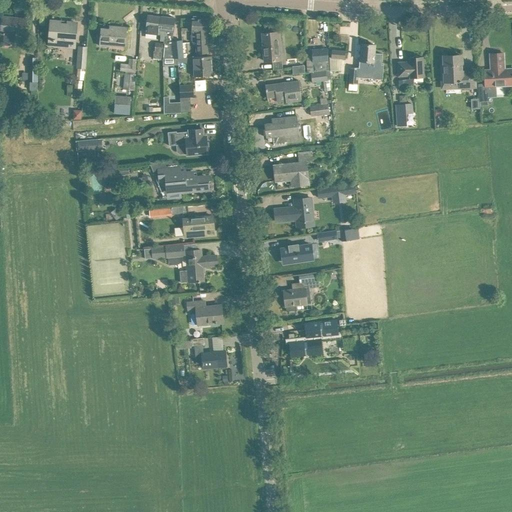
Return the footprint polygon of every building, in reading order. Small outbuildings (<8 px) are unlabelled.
[(159,35),(161,17),(147,15),(145,33),(159,35)] [(2,22),(1,32),(0,34),(5,34),(4,44),(14,45),(15,32),(26,33),(27,18),(4,16),(3,22),(2,22)] [(175,18),(161,17),(159,35),(160,35),(160,40),(164,41),(163,43),(172,44),(172,41),(175,18)] [(51,21),(50,31),(49,47),(74,49),(76,33),(76,23),(67,22),(67,23),(61,23),(61,18),(61,22),(51,21)] [(192,28),(192,31),(192,42),(196,42),(197,57),(208,56),(207,32),(207,19),(192,18),(192,28)] [(100,33),(100,35),(99,43),(107,44),(125,46),(127,28),(110,26),(109,30),(101,29),(101,33),(100,33)] [(265,61),(273,61),(273,70),(275,70),(283,69),(280,32),(263,33),(265,61)] [(181,41),(172,41),(172,58),(181,58),(181,41)] [(156,43),(154,59),(163,59),(163,44),(156,43)] [(361,44),(360,54),(360,61),(366,61),(365,69),(372,69),(373,62),(374,62),(375,45),(361,44)] [(306,50),(307,60),(308,72),(329,71),(327,48),(306,50)] [(345,59),(345,51),(332,50),(331,58),(345,59)] [(485,84),(478,84),(480,101),(487,101),(487,92),(486,92),(485,92),(485,86),(511,84),(511,68),(502,69),(501,53),(490,54),(491,70),(484,70),(485,84)] [(444,56),(444,65),(441,65),(442,88),(475,87),(474,82),(475,81),(474,72),(462,72),(461,55),(444,56)] [(193,62),(194,77),(212,76),(211,57),(211,56),(208,56),(197,57),(190,57),(183,58),(178,58),(178,63),(193,62)] [(398,62),(398,72),(399,76),(410,76),(410,78),(424,77),(423,67),(423,57),(409,58),(409,62),(398,62)] [(31,58),(31,73),(22,73),(22,80),(29,80),(29,82),(30,82),(30,91),(37,91),(38,58),(31,58)] [(121,64),(120,71),(135,73),(136,60),(130,59),(129,65),(121,64)] [(295,74),(307,73),(307,65),(294,65),(295,74)] [(350,68),(348,91),(357,91),(358,69),(350,68)] [(329,71),(308,72),(308,73),(311,73),(311,79),(306,80),(306,82),(326,81),(326,72),(329,71)] [(123,89),(134,91),(136,75),(124,74),(123,89)] [(82,81),(75,80),(74,89),(82,89),(82,81)] [(299,80),(275,84),(265,85),(266,91),(267,91),(268,100),(268,97),(276,96),(277,102),(286,101),(286,102),(302,100),(299,80)] [(193,85),(180,86),(181,103),(181,104),(181,112),(191,112),(190,97),(194,97),(193,85)] [(131,97),(116,96),(116,104),(130,105),(131,97)] [(169,97),(164,97),(164,114),(181,113),(181,112),(181,104),(181,103),(169,103),(169,97)] [(479,99),(471,99),(471,109),(479,109),(479,101),(479,99)] [(330,114),(328,104),(304,107),(305,110),(311,109),(312,116),(330,114)] [(405,104),(396,105),(397,127),(406,126),(405,114),(413,113),(412,104),(405,104)] [(285,123),(265,126),(266,138),(273,137),(273,145),(285,144),(285,142),(300,140),(299,132),(301,130),(300,123),(298,122),(297,116),(284,117),(285,123)] [(203,141),(202,129),(189,130),(189,131),(177,132),(177,131),(167,132),(169,145),(176,145),(177,151),(179,153),(186,152),(186,155),(198,154),(198,152),(208,151),(207,141),(203,141)] [(101,140),(79,142),(80,150),(102,148),(101,140)] [(312,152),(308,153),(299,154),(300,162),(282,164),(281,163),(282,163),(282,162),(279,163),(279,164),(279,165),(274,165),(276,181),(292,179),(292,186),(308,184),(308,177),(306,160),(313,160),(312,152)] [(176,162),(172,160),(150,163),(157,181),(159,181),(159,182),(165,181),(167,198),(180,197),(179,194),(190,190),(207,189),(208,183),(209,183),(207,177),(195,178),(192,172),(185,172),(184,165),(182,165),(181,165),(179,165),(176,162)] [(128,167),(107,169),(108,175),(129,173),(128,167)] [(355,184),(317,189),(318,198),(332,197),(345,195),(356,193),(355,184)] [(310,198),(305,198),(295,199),(296,210),(284,211),(284,208),(275,209),(276,221),(297,219),(298,227),(313,225),(310,198)] [(172,214),(183,213),(183,206),(149,210),(150,217),(172,215),(172,214)] [(116,209),(111,213),(117,221),(122,216),(116,209)] [(213,216),(183,219),(185,237),(206,235),(205,229),(214,228),(213,216)] [(360,239),(358,228),(340,231),(340,238),(341,238),(342,242),(360,239)] [(340,238),(340,231),(317,234),(318,241),(338,239),(338,238),(340,238)] [(310,244),(291,247),(281,249),(283,260),(299,258),(300,261),(313,259),(310,244)] [(183,246),(152,248),(144,249),(145,259),(152,258),(152,259),(166,258),(168,258),(169,265),(179,264),(179,257),(184,257),(183,246)] [(201,250),(191,251),(186,251),(187,267),(186,267),(186,271),(180,271),(181,283),(187,282),(187,283),(198,282),(200,282),(199,281),(204,280),(202,266),(217,265),(216,255),(201,257),(201,250)] [(319,280),(310,281),(300,282),(300,289),(284,290),(286,307),(286,306),(286,312),(297,310),(296,305),(307,304),(305,288),(320,286),(319,280)] [(179,296),(171,296),(172,305),(179,304),(179,296)] [(187,303),(187,311),(196,310),(196,314),(191,314),(192,325),(223,322),(221,306),(205,307),(205,301),(187,303)] [(321,340),(339,338),(337,320),(305,323),(306,330),(308,330),(309,340),(321,340)] [(203,338),(193,339),(190,339),(191,346),(194,345),(196,364),(202,363),(203,368),(227,366),(225,350),(203,352),(203,344),(204,344),(203,338)] [(190,339),(175,341),(176,349),(191,348),(191,346),(190,339)] [(322,353),(321,340),(309,340),(289,342),(291,356),(304,355),(305,358),(299,365),(288,366),(288,367),(292,366),(292,369),(293,371),(294,373),(296,374),(298,375),(300,375),(352,370),(341,360),(316,363),(309,358),(309,354),(322,353)]
